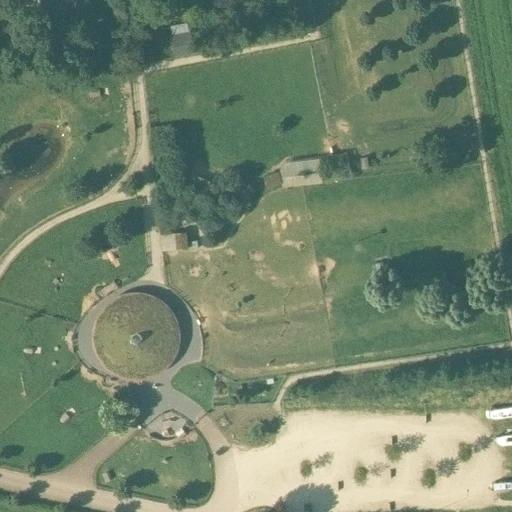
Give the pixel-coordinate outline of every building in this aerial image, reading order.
[(30,0),(28,11),(48,15),(51,0),(61,0),(78,3),(89,5),(89,0),(30,0)] [(174,22),(176,41),(195,39),(194,21),(174,22)] [(144,29),(151,59),(166,55),(160,26),(144,29)] [(178,43),(179,52),(200,49),(199,40),(178,43)] [(283,161),(287,186),(325,179),(321,155),(283,161)] [(164,232),(164,247),(190,246),(189,230),(164,232)] [(155,305),(137,298),(122,299),(108,307),(99,320),(96,336),(99,351),(108,363),(122,371),(138,372),(152,368),(164,357),(170,339),(167,320),(155,305)]
